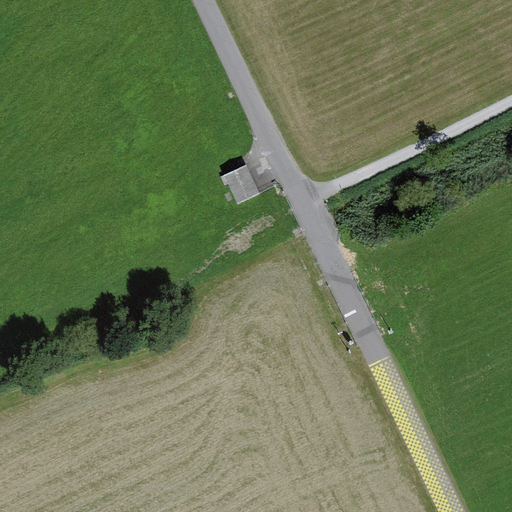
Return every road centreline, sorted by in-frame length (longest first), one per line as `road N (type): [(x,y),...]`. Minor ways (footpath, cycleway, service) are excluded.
road 1 (unclassified): [(452,511),(206,0)]
road 2 (track): [(511,99),(304,201)]
